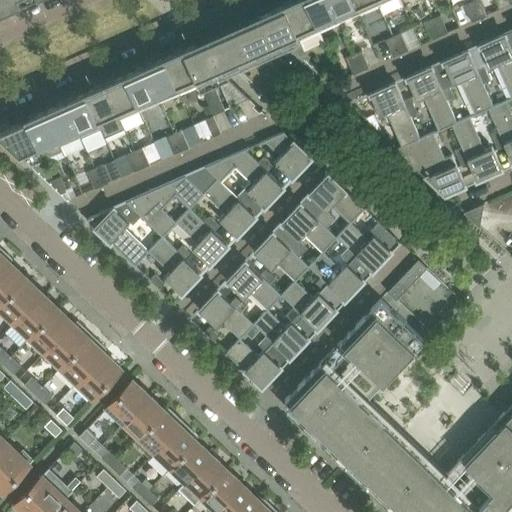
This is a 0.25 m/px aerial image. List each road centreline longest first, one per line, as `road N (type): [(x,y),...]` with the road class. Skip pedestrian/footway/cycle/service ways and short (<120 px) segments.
road 1 (residential): [(30,223),(275,117)]
road 2 (residential): [(237,422),(410,243)]
road 3 (residential): [(147,335),(323,162)]
road 4 (residential): [(0,99),(223,0)]
road 5 (residential): [(327,91),(511,12)]
road 6 (residential): [(147,335),(30,223)]
road 7 (residential): [(331,511),(237,422)]
road 8 (residential): [(237,422),(147,335)]
